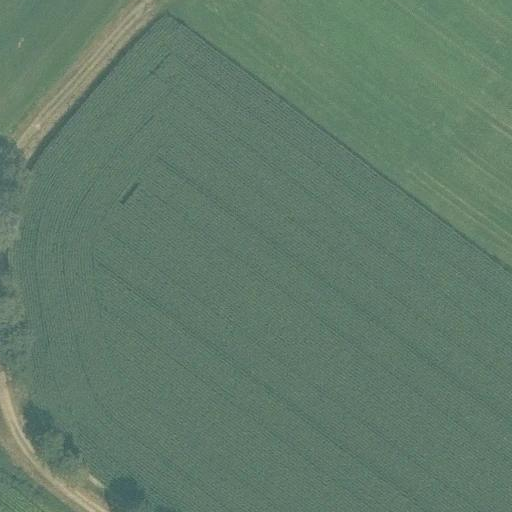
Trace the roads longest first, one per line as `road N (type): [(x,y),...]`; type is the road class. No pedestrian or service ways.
road 1 (track): [(0,175),(145,2)]
road 2 (track): [(98,511),(36,459),(17,432),(0,379)]
